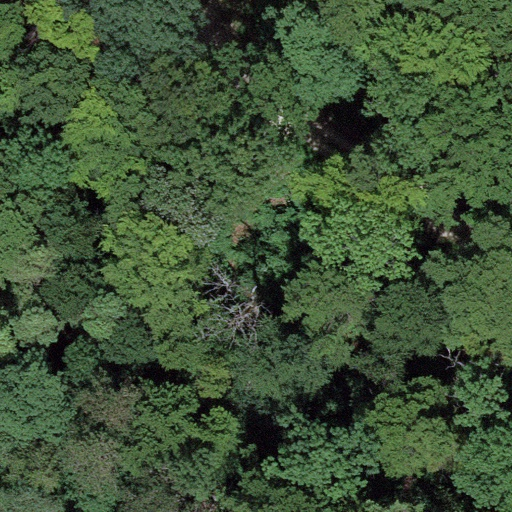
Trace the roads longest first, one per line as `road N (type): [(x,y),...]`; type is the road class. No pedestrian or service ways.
road 1 (track): [(511,271),(208,84),(172,49),(170,5)]
road 2 (track): [(400,511),(487,250)]
road 3 (track): [(348,0),(511,92)]
